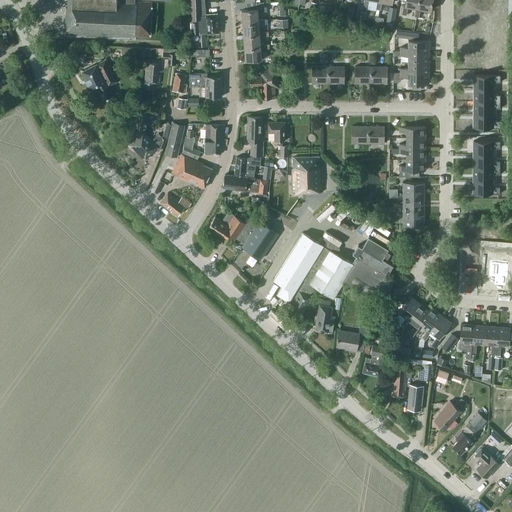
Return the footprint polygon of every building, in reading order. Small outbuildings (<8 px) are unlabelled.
[(68,0),(68,6),(66,6),(64,35),(135,39),(136,35),(150,36),(152,2),(135,1),(134,0),(68,0)] [(190,0),(191,9),(205,8),(205,2),(200,2),(200,0),(190,0)] [(359,0),(358,10),(366,11),(367,7),(363,7),(364,0),(359,0)] [(378,0),(379,0),(377,0),(375,9),(380,10),(382,1),(391,3),(391,0),(378,0)] [(408,6),(416,7),(417,8),(418,0),(405,0),(405,5),(403,5),(402,14),(406,15),(408,6)] [(418,0),(417,8),(416,7),(414,16),(419,17),(420,8),(430,10),(432,0),(418,0)] [(488,0),(488,27),(503,27),(503,0),(488,0)] [(329,14),(331,3),(319,1),(317,12),(329,14)] [(242,23),(258,22),(258,20),(258,12),(266,11),(266,7),(264,7),(257,7),(257,9),(241,10),(242,23)] [(393,27),(396,8),(389,7),(385,26),(393,27)] [(190,9),(190,22),(191,32),(200,31),(200,34),(204,34),(218,33),(217,13),(206,14),(205,8),(191,9),(190,9)] [(348,8),(346,19),(354,21),(356,10),(348,8)] [(356,21),(364,22),(366,11),(358,10),(356,21)] [(243,35),(259,34),(259,32),(259,24),(267,23),(267,19),(258,20),(258,22),(242,23),(243,35)] [(277,27),(288,26),(287,19),(277,19),(277,27)] [(40,31),(41,36),(61,32),(60,28),(40,31)] [(396,37),(418,39),(419,32),(397,29),(396,37)] [(259,32),(259,34),(243,35),(244,48),(260,46),(260,44),(259,36),(268,36),(268,31),(259,32)] [(498,55),(498,39),(464,39),(464,55),(498,55)] [(400,47),(400,51),(428,51),(429,40),(408,40),(408,47),(400,47)] [(260,46),(244,48),(245,60),(261,59),(261,49),(269,48),(269,44),(260,44),(260,46)] [(135,46),(122,46),(121,55),(134,55),(135,46)] [(168,63),(175,64),(176,54),(177,54),(177,49),(163,48),(163,58),(168,58),(168,63)] [(408,55),(408,62),(428,62),(428,51),(400,51),(400,55),(408,55)] [(88,83),(91,90),(91,91),(92,91),(98,88),(104,99),(112,95),(108,85),(116,81),(105,59),(82,70),(81,70),(82,71),(86,79),(85,79),(87,83),(88,83)] [(142,81),(142,85),(142,88),(154,89),(155,83),(159,83),(160,75),(157,74),(158,64),(158,63),(144,62),(144,69),(145,69),(144,82),(142,81)] [(400,68),(400,72),(428,73),(428,62),(408,62),(408,68),(400,68)] [(311,83),(328,83),(328,66),(312,66),(311,83)] [(328,66),(328,83),(344,83),(344,66),(328,66)] [(354,83),(371,83),(371,66),(355,66),(354,83)] [(387,66),(371,66),(371,83),(387,83),(387,66)] [(249,77),(250,87),(261,86),(262,99),(275,99),(275,98),(274,87),(278,87),(277,69),(261,70),(261,76),(249,77)] [(200,85),(200,89),(206,89),(206,86),(221,86),(221,76),(207,76),(207,72),(194,72),(194,73),(189,73),(189,85),(200,85)] [(401,77),(408,77),(408,83),(412,83),(421,84),(428,84),(428,73),(400,72),(393,72),(393,82),(398,82),(401,80),(401,77)] [(172,90),(185,93),(187,84),(184,83),(186,75),(176,73),(172,90)] [(472,75),(472,88),(492,88),(492,82),(499,82),(499,75),(472,75)] [(206,86),(206,89),(200,89),(200,96),(221,96),(221,86),(206,86)] [(472,88),(472,101),(499,101),(499,94),(492,94),(492,88),(472,88)] [(178,107),(186,109),(187,99),(179,97),(178,107)] [(188,106),(198,106),(199,98),(188,97),(188,106)] [(472,101),(472,114),(492,114),(492,108),(499,108),(499,101),(472,101)] [(136,120),(137,121),(138,121),(136,127),(137,129),(127,138),(139,149),(137,151),(145,159),(155,149),(160,150),(164,139),(158,133),(151,140),(142,131),(142,129),(144,129),(145,123),(143,122),(146,115),(139,113),(138,113),(137,114),(136,119),(136,120)] [(472,114),(472,128),(499,128),(499,120),(492,120),(492,114),(472,114)] [(251,154),(262,155),(263,136),(261,136),(262,116),(248,116),(247,137),(251,137),(251,154)] [(173,121),(165,154),(177,157),(185,124),(173,121)] [(274,140),(285,141),(285,122),(268,122),(268,133),(268,140),(274,140)] [(206,124),(205,137),(221,137),(221,124),(206,124)] [(351,143),(368,143),(368,126),(351,126),(351,143)] [(368,126),(368,143),(384,143),(384,126),(368,126)] [(406,131),(406,137),(425,137),(425,126),(406,126),(399,126),(399,131),(406,131)] [(192,137),(187,136),(185,136),(184,144),(183,144),(182,152),(197,158),(200,151),(192,147),(194,137),(192,137)] [(221,137),(205,137),(205,153),(220,153),(220,151),(221,137)] [(425,148),(425,137),(406,137),(406,144),(399,143),(399,148),(425,148)] [(472,141),(472,154),(492,154),(492,148),(499,148),(499,141),(472,141)] [(280,156),(288,156),(288,145),(280,145),(280,156)] [(406,153),(406,159),(425,159),(425,148),(399,148),(399,152),(406,153)] [(202,164),(203,163),(181,153),(179,158),(178,158),(172,173),(205,187),(212,168),(202,164)] [(472,154),(472,167),(499,167),(499,160),(492,160),(492,154),(472,154)] [(235,173),(254,176),(255,164),(245,163),(246,157),(237,156),(235,173)] [(293,169),(292,169),(292,192),(322,191),(322,169),(322,160),(319,160),(319,156),(293,157),(293,169)] [(425,159),(406,159),(406,165),(399,165),(399,170),(406,170),(408,170),(425,170),(425,159)] [(263,178),(269,179),(271,166),(264,165),(263,178)] [(472,167),(472,180),(492,180),(492,174),(499,174),(499,167),(472,167)] [(238,189),(239,190),(243,191),(244,190),(246,190),(247,177),(227,174),(225,174),(223,187),(238,189)] [(260,178),(258,191),(258,192),(266,193),(268,179),(260,178)] [(472,180),(472,193),(499,193),(499,186),(492,186),(492,180),(472,180)] [(402,182),(402,193),(424,193),(424,182),(402,182)] [(179,201),(168,192),(160,202),(171,211),(172,210),(178,214),(183,207),(186,209),(191,203),(182,196),(179,201)] [(402,193),(402,204),(424,204),(424,193),(402,193)] [(424,214),(424,204),(402,204),(402,214),(424,214)] [(236,237),(244,243),(258,223),(249,218),(246,223),(228,211),(222,221),(215,216),(206,228),(219,237),(218,237),(231,245),(236,237)] [(424,214),(402,214),(402,225),(424,226),(424,214)] [(258,223),(244,243),(242,246),(261,258),(278,233),(259,221),(258,223)] [(322,238),(319,243),(303,233),(274,279),(283,285),(278,293),(293,292),(296,295),(288,307),(300,315),(317,288),(333,298),(343,281),(354,264),(352,263),(336,253),(339,249),(338,246),(324,238),(322,238)] [(362,247),(358,244),(352,253),(356,255),(352,263),(354,264),(343,281),(372,299),(376,291),(388,299),(391,278),(387,275),(393,265),(382,258),(384,255),(387,257),(390,252),(387,250),(388,248),(368,236),(362,247)] [(509,261),(490,259),(488,276),(494,277),(494,285),(505,286),(506,277),(507,278),(509,261)] [(395,304),(400,308),(408,299),(403,295),(395,304)] [(364,296),(360,316),(370,317),(373,300),(364,296)] [(403,328),(409,320),(408,319),(420,303),(410,296),(408,299),(400,308),(398,311),(406,317),(399,325),(403,328)] [(328,331),(332,331),(333,322),(334,322),(335,316),(330,315),(332,306),(329,306),(330,301),(321,299),(320,304),(319,304),(315,329),(328,331)] [(419,323),(429,311),(429,310),(420,303),(408,319),(409,320),(415,325),(409,333),(413,336),(419,328),(417,326),(420,323),(419,323)] [(425,340),(431,332),(429,330),(441,315),(431,307),(429,310),(429,311),(419,323),(420,323),(427,329),(421,337),(425,340)] [(441,315),(429,330),(431,332),(437,336),(431,344),(434,347),(441,339),(439,338),(451,322),(441,315)] [(473,324),(461,323),(459,348),(466,349),(466,357),(471,357),(471,352),(473,324)] [(485,325),(473,324),(471,352),(476,353),(476,344),(484,344),(485,325)] [(495,354),(497,326),(485,325),(484,344),(491,345),(490,354),(495,354)] [(360,326),(358,333),(339,330),(337,346),(350,348),(349,349),(356,350),(358,341),(364,342),(367,327),(360,326)] [(510,327),(497,326),(495,354),(496,354),(499,355),(500,355),(501,346),(508,346),(510,327)] [(457,338),(451,333),(441,346),(447,351),(457,338)] [(385,347),(372,344),(370,353),(372,354),(371,358),(366,357),(363,371),(379,375),(383,361),(385,347)] [(415,346),(413,355),(421,356),(422,347),(415,346)] [(432,358),(433,351),(424,349),(423,356),(432,358)] [(424,369),(424,380),(430,380),(431,364),(419,362),(418,368),(424,369)] [(406,370),(400,369),(389,367),(388,380),(393,381),(392,386),(391,395),(404,396),(406,370)] [(435,380),(445,383),(449,372),(439,369),(435,380)] [(453,374),(451,379),(460,383),(462,377),(453,374)] [(407,408),(421,410),(423,385),(409,383),(407,408)] [(455,405),(449,400),(438,413),(439,414),(434,419),(445,429),(467,403),(461,397),(455,405)] [(458,440),(453,446),(461,453),(472,441),(469,438),(487,420),(478,411),(469,421),(470,423),(467,426),(462,431),(461,431),(455,438),(458,440)] [(494,431),(490,436),(498,443),(503,439),(494,431)] [(481,448),(474,455),(482,462),(476,468),(487,477),(499,463),(503,459),(511,466),(511,464),(511,444),(501,455),(500,454),(495,460),(489,454),(488,454),(481,448)]
